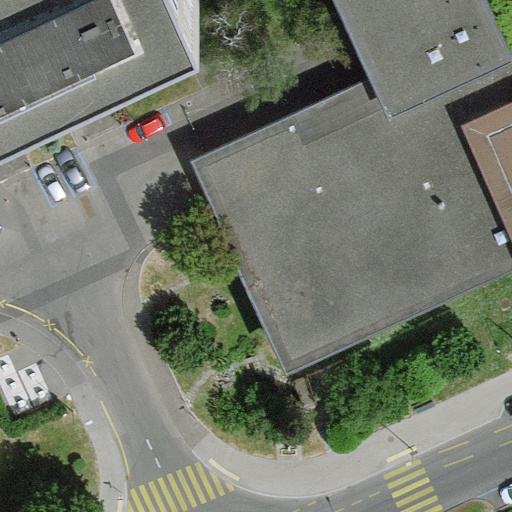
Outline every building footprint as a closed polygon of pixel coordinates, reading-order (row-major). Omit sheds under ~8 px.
[(0,0),(0,29),(22,76),(189,0),(0,0)] [(350,0),(397,100),(508,49),(486,0),(350,0)] [(0,85),(22,76),(0,29),(0,85)] [(293,357),(511,254),(511,199),(472,114),(511,96),(511,57),(508,49),(397,100),(308,140),(297,117),(204,161),(293,357)] [(511,96),(472,114),(511,199),(511,96)]
